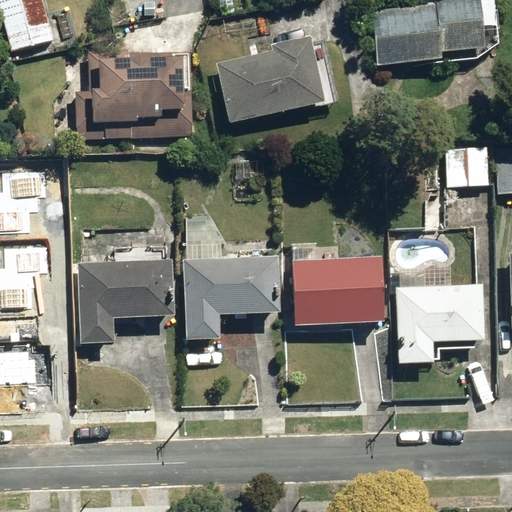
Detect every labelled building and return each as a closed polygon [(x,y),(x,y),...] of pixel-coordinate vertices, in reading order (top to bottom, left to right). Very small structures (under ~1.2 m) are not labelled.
[(40,0),(0,0),(0,26),(8,58),(52,46),(40,0)] [(431,11),(367,15),(369,71),(438,68),(437,59),(477,57),(474,0),(464,0),(430,1),(431,11)] [(264,59),(213,70),(226,129),(331,106),(318,47),(309,49),(307,44),(262,54),(264,59)] [(187,138),(185,56),(143,55),(143,58),(125,58),(125,53),(84,54),(85,81),(91,81),(91,97),(75,97),(76,150),(130,149),(130,139),(187,138)] [(483,151),(442,153),(444,192),(485,190),(483,151)] [(511,151),(493,152),(493,199),(511,198),(511,151)] [(0,302),(14,356),(66,342),(41,249),(0,259),(0,302)] [(511,257),(503,257),(505,337),(511,337),(511,257)] [(273,262),(178,264),(179,347),(214,347),(213,322),(274,321),(273,262)] [(287,264),(287,332),(376,332),(376,264),(287,264)] [(168,265),(72,266),(74,351),(108,350),(107,325),(169,324),(168,265)] [(391,292),(391,371),(427,371),(427,350),(477,349),(477,291),(391,292)]
